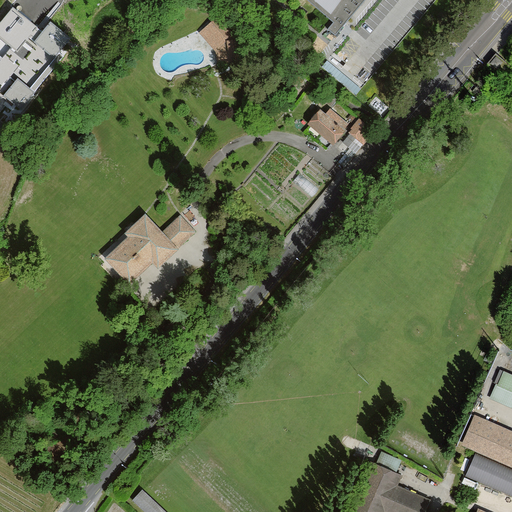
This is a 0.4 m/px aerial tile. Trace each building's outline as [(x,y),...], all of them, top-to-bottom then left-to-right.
[(306,0),(307,0),(306,1),(332,22),(333,24),(328,30),(336,37),(366,0),(306,0)] [(70,38),(50,22),(42,32),(12,7),(0,22),(0,37),(17,52),(29,38),(35,42),(54,58),(70,38)] [(216,16),(197,32),(215,51),(217,66),(244,64),(242,40),(227,41),(227,35),(230,33),(216,16)] [(508,63),(496,53),(487,64),(499,74),(503,68),(508,63)] [(329,60),(324,66),(358,93),(363,87),(329,60)] [(35,93),(18,79),(4,96),(21,110),(35,93)] [(378,102),(374,106),(382,113),(386,109),(378,102)] [(312,111),(301,124),(327,145),(338,132),(312,111)] [(370,134),(353,121),(343,134),(360,146),(370,134)] [(120,238),(98,258),(123,285),(145,265),(151,271),(192,233),(176,216),(157,234),(137,213),(115,233),(120,238)] [(511,372),(503,369),(491,397),(511,405),(511,372)] [(461,447),(511,468),(511,433),(474,417),(461,447)] [(400,469),(402,456),(381,452),(379,462),(389,464),(388,467),(400,469)] [(423,511),(429,500),(397,486),(402,476),(369,462),(347,511),(423,511)] [(165,511),(145,493),(136,502),(146,511),(165,511)]
